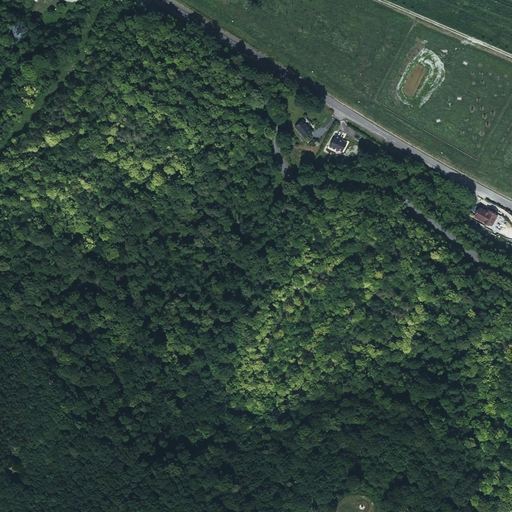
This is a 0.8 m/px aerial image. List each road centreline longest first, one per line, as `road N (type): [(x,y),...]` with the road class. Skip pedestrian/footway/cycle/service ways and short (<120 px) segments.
road 1 (tertiary): [(141,0),(253,83),(289,174),(391,190),(511,278)]
road 2 (secondary): [(511,206),(162,0)]
road 3 (track): [(380,0),(511,57)]
